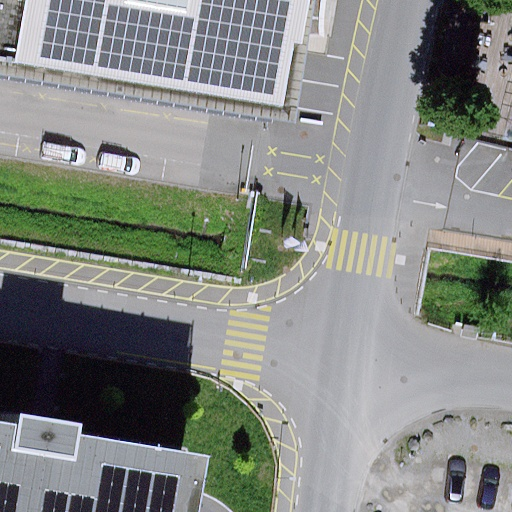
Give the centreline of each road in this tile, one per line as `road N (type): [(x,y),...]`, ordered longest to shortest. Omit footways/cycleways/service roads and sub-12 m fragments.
road 1 (residential): [(349,346),(429,0)]
road 2 (residential): [(0,293),(349,346)]
road 3 (residential): [(323,511),(349,346)]
road 4 (residential): [(349,346),(511,374)]
